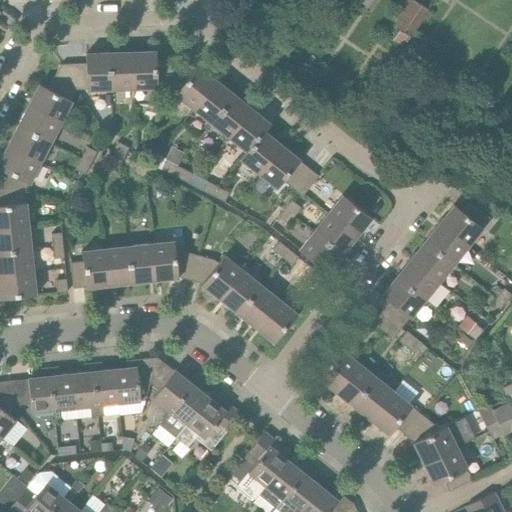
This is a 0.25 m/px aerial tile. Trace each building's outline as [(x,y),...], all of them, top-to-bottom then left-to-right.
[(409,36),(411,37),(429,11),(412,0),(411,0),(394,28),(400,31),(393,41),(402,47),(409,36)] [(158,87),(168,87),(176,61),(156,62),(156,52),(132,53),(133,90),(158,89),(158,87)] [(87,91),(110,91),(109,53),(85,54),(85,64),(60,65),(77,90),(87,89),(87,91)] [(110,91),(133,90),(132,53),(109,53),(110,91)] [(174,95),(193,110),(216,81),(198,66),(191,73),(176,61),(168,87),(175,93),(174,95)] [(28,106),(62,124),(73,102),(71,100),(77,90),(60,65),(47,89),(39,85),(28,106)] [(193,110),(210,124),(234,95),(216,81),(193,110)] [(210,124),(228,139),(252,109),(234,95),(210,124)] [(52,144),(62,124),(28,106),(17,126),(52,144)] [(257,141),(264,132),(264,131),(270,124),(252,109),(228,139),(245,152),(255,140),(257,141)] [(6,148),(41,165),(52,144),(17,126),(6,148)] [(239,160),(258,175),(281,145),(264,132),(257,141),(255,140),(245,152),(239,160)] [(113,151),(124,157),(129,148),(117,142),(113,151)] [(284,181),(293,188),(309,168),(299,161),(299,160),(281,145),(258,175),(277,190),(284,181)] [(0,181),(0,188),(24,193),(28,184),(30,185),(41,165),(6,148),(0,159),(0,169),(5,172),(0,181)] [(82,159),(91,164),(97,152),(87,148),(82,159)] [(108,160),(120,166),(124,157),(113,151),(108,160)] [(76,170),(85,175),(91,164),(82,159),(76,170)] [(162,169),(173,175),(177,166),(166,161),(162,169)] [(132,173),(144,179),(148,170),(137,163),(132,173)] [(193,185),(197,177),(177,166),(173,175),(193,185)] [(309,168),(293,188),(302,196),(318,176),(309,168)] [(214,195),(218,187),(197,177),(193,185),(214,195)] [(214,195),(224,201),(229,193),(218,187),(214,195)] [(0,229),(29,226),(26,203),(25,203),(24,193),(0,188),(0,229)] [(327,215),(356,238),(372,219),(343,195),(327,215)] [(285,208),(295,216),(301,208),(291,200),(285,208)] [(482,228),(490,218),(469,202),(462,211),(454,205),(439,224),(468,247),(483,229),(482,228)] [(289,224),(295,216),(285,208),(279,216),(289,224)] [(342,256),(356,238),(327,215),(313,232),(342,256)] [(453,265),(468,247),(439,224),(425,242),(453,265)] [(0,252),(31,249),(29,226),(0,229),(0,252)] [(328,274),(342,256),(313,232),(299,250),(328,274)] [(52,247),(63,246),(62,233),(51,234),(52,247)] [(178,277),(190,281),(197,255),(181,251),(176,252),(175,240),(150,243),(154,281),(178,278),(178,277)] [(273,250),(282,258),(289,250),(279,242),(273,250)] [(439,283),(453,265),(425,242),(410,260),(439,283)] [(132,283),(154,281),(150,243),(128,245),(132,283)] [(109,286),(132,283),(128,245),(104,248),(109,286)] [(54,259),(64,258),(63,246),(52,247),(54,259)] [(86,289),(109,286),(104,248),(82,251),(83,261),(70,263),(73,289),(86,288),(86,289)] [(0,275),(33,271),(31,249),(0,252),(0,275)] [(282,258),(292,265),(298,258),(289,250),(282,258)] [(201,285),(220,299),(243,271),(224,256),(218,264),(214,260),(197,255),(190,281),(202,284),(201,285)] [(424,301),(439,283),(410,260),(396,278),(424,301)] [(33,271),(0,275),(0,299),(36,296),(33,271)] [(220,299),(238,314),(260,285),(243,271),(220,299)] [(309,279),(319,287),(325,279),(316,271),(309,279)] [(401,328),(409,318),(410,319),(424,301),(396,278),(381,296),(389,302),(381,312),(401,328)] [(57,293),(68,292),(66,279),(56,280),(57,293)] [(238,314),(256,328),(279,300),(260,285),(238,314)] [(496,299),(504,305),(511,295),(504,289),(496,299)] [(488,308),(496,315),(504,305),(496,299),(488,308)] [(279,300),(256,328),(274,343),(297,314),(279,300)] [(401,328),(381,312),(374,322),(393,338),(401,328)] [(467,334),(476,341),(483,331),(475,324),(467,334)] [(399,341),(407,348),(414,338),(406,332),(399,341)] [(407,348),(414,354),(422,344),(414,338),(407,348)] [(316,377),(334,392),(357,363),(339,348),(316,377)] [(139,385),(150,384),(157,357),(126,361),(126,368),(114,369),(118,405),(141,402),(139,385)] [(152,398),(170,412),(197,379),(189,373),(184,378),(174,370),(173,371),(157,357),(150,384),(158,391),(152,398)] [(103,406),(118,405),(114,369),(102,370),(101,363),(92,364),(98,417),(104,416),(103,406)] [(334,392),(352,406),(375,377),(357,363),(334,392)] [(92,417),(98,417),(92,364),(83,365),(83,372),(72,373),(75,409),(76,417),(91,416),(92,417)] [(32,414),(54,411),(49,368),(40,369),(40,377),(27,378),(27,379),(10,381),(13,406),(30,404),(32,414)] [(60,411),(75,409),(72,373),(59,375),(58,368),(49,368),(54,411),(55,421),(61,420),(60,411)] [(352,406),(371,421),(394,392),(375,377),(352,406)] [(159,425),(176,439),(208,398),(199,391),(204,385),(197,379),(170,412),(159,425)] [(0,436),(2,438),(17,421),(7,413),(13,406),(10,381),(0,381),(0,436)] [(511,384),(502,390),(509,403),(492,411),(489,402),(476,408),(492,440),(503,434),(511,429),(511,384)] [(395,427),(405,435),(421,415),(411,408),(412,407),(394,392),(371,421),(389,435),(395,427)] [(194,438),(211,451),(241,414),(223,400),(218,406),(208,398),(176,439),(187,447),(194,438)] [(424,464),(457,447),(447,426),(437,431),(435,426),(421,415),(405,435),(414,442),(413,443),(424,464)] [(254,500),(259,495),(287,459),(278,452),(282,446),(264,432),(231,473),(241,481),(237,486),(254,500)] [(449,492),(472,481),(467,470),(468,469),(457,447),(424,464),(434,485),(443,481),(449,492)] [(259,495),(275,508),(308,467),(301,462),(297,467),(287,459),(259,495)] [(280,511),(299,511),(320,487),(311,479),(316,473),(308,467),(275,508),(280,511)] [(27,487),(13,476),(0,492),(0,509),(3,511),(6,511),(10,508),(27,487)] [(51,511),(64,496),(47,482),(36,495),(27,487),(10,508),(15,511),(51,511)] [(345,511),(354,504),(334,489),(330,495),(320,487),(299,511),(345,511)] [(79,511),(81,510),(69,501),(75,493),(70,489),(64,496),(51,511),(79,511)] [(503,511),(494,493),(471,504),(474,511),(503,511)] [(98,511),(104,505),(92,496),(81,510),(79,511),(98,511)] [(104,505),(98,511),(106,511),(111,507),(106,503),(104,505)]
